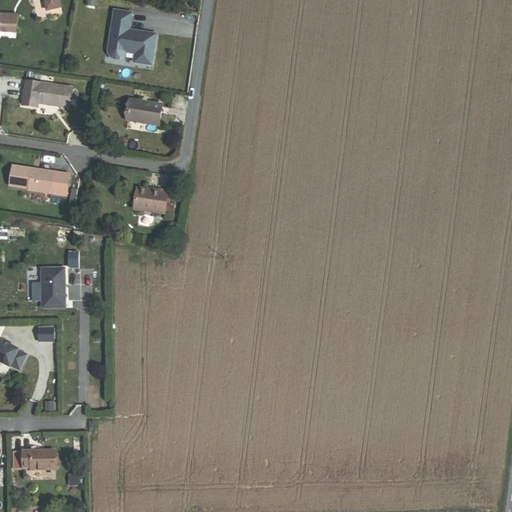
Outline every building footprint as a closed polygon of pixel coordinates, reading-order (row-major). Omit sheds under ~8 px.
[(44,0),(47,10),(61,7),(59,0),(44,0)] [(1,34),(17,35),(18,20),(2,19),(1,34)] [(131,46),(134,27),(117,24),(111,54),(112,58),(114,62),(119,64),(124,64),(128,62),(130,57),(140,59),(138,68),(154,71),(158,49),(138,45),(137,47),(131,46)] [(39,108),(70,113),(73,94),(27,86),(23,110),(38,112),(39,108)] [(129,125),(160,130),(163,111),(132,106),(129,125)] [(66,197),(70,175),(13,166),(10,186),(29,189),(29,191),(66,197)] [(166,203),(168,191),(159,189),(159,192),(148,190),(148,188),(138,186),(134,210),(165,214),(165,213),(166,203)] [(173,215),(175,204),(166,203),(165,213),(173,215)] [(42,308),(65,308),(64,268),(42,269),(42,308)] [(53,328),(39,329),(40,342),(53,341),(53,328)] [(0,362),(10,367),(10,366),(19,370),(26,355),(18,351),(18,350),(0,340),(0,362)] [(30,472),(55,471),(55,453),(22,454),(23,470),(30,470),(30,472)]
